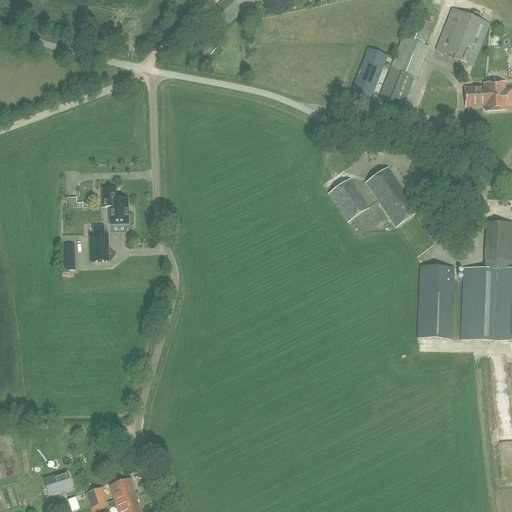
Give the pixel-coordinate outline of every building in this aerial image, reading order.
[(223,29),(240,12),(228,0),(225,0),(210,15),(223,29)] [(473,66),(490,25),(452,10),(436,51),(473,66)] [(410,80),(432,26),(413,18),(405,41),(402,40),(379,99),(402,108),(413,81),(410,80)] [(210,56),(218,47),(209,38),(201,46),(210,56)] [(370,99),(387,57),(369,50),(352,92),(370,99)] [(484,85),(485,88),(465,89),(466,107),(485,106),(486,112),(506,111),(505,107),(511,106),(511,104),(511,90),(504,91),(504,84),(484,85)] [(410,139),(439,148),(443,136),(413,127),(410,139)] [(396,228),(416,214),(386,170),(366,184),(396,228)] [(347,224),(369,209),(350,181),(328,196),(347,224)] [(127,199),(124,199),(115,200),(115,189),(102,190),(102,208),(109,208),(110,226),(128,225),(127,199)] [(468,214),(458,194),(436,204),(439,211),(431,215),(438,229),(468,214)] [(91,263),(109,262),(108,236),(90,236),(91,263)] [(485,260),(511,261),(511,242),(492,242),(492,253),(485,253),(485,260)] [(420,268),(417,339),(451,341),(453,269),(420,268)] [(511,271),(505,271),(463,269),(461,341),(511,342),(511,271)] [(431,352),(431,343),(420,343),(421,352),(431,352)] [(511,418),(499,421),(504,444),(511,442),(511,418)] [(67,473),(43,481),(48,496),(72,488),(67,473)] [(114,502),(114,504),(135,497),(130,479),(109,486),(114,502)] [(85,494),(87,499),(91,511),(99,511),(109,509),(107,504),(102,489),(85,494)] [(114,504),(114,502),(107,504),(109,509),(115,507),(117,511),(140,511),(135,497),(114,504)]
